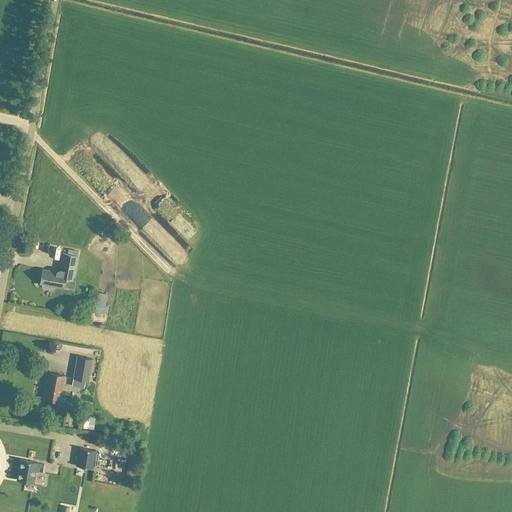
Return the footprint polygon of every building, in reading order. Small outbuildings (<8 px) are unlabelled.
[(63,288),(65,280),(73,281),(77,257),(62,254),(59,274),(58,274),(57,272),(53,272),(51,273),(42,271),(40,284),(42,284),(42,286),(44,289),(52,291),(55,289),(56,286),(63,288)] [(104,306),(107,292),(99,290),(96,304),(104,306)] [(92,360),(77,357),(73,379),(89,382),(92,360)] [(48,374),(43,399),(59,402),(58,407),(66,408),(68,396),(61,395),(64,377),(48,374)] [(95,451),(79,448),(76,467),(92,470),(95,451)] [(36,463),(20,460),(17,481),(32,484),(35,472),(42,473),(43,465),(36,464),(36,463)]
